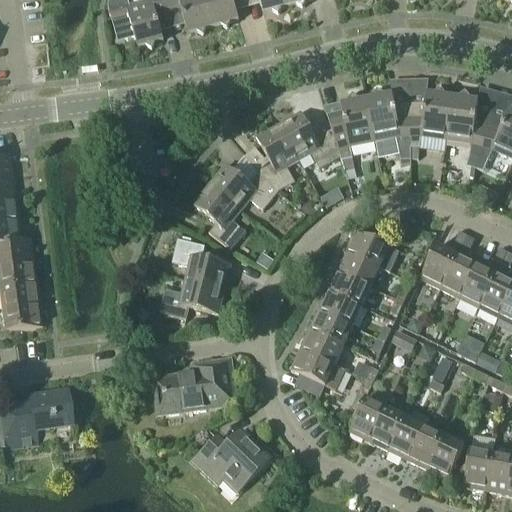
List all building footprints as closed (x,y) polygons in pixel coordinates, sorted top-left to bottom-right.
[(126,10),(138,53),(145,51),(152,55),(155,48),(164,46),(156,17),(167,14),(163,0),(150,0),(151,3),(126,10)] [(203,0),(163,0),(167,14),(180,10),(188,39),(196,37),(203,41),(206,34),(212,32),(203,0)] [(203,0),(212,32),(220,30),(227,34),(231,27),(239,25),(232,0),(203,0)] [(245,0),(246,2),(254,0),(258,0),(264,18),(272,16),(278,19),(281,13),(288,11),(285,0),(245,0)] [(285,0),(288,11),(295,9),(302,13),(306,6),(314,4),(313,0),(285,0)] [(511,0),(503,0),(503,3),(509,5),(511,9),(511,0)] [(398,128),(392,99),(387,100),(386,97),(382,94),(373,96),(370,100),(365,101),(374,147),(396,143),(401,165),(410,165),(410,164),(409,128),(398,128)] [(426,98),(422,127),(409,128),(410,164),(419,164),(418,152),(420,152),(421,141),(445,145),(452,101),(446,101),(441,94),(433,99),(426,98)] [(466,97),(458,102),(452,101),(445,145),(471,149),(470,159),(467,171),(471,172),(470,178),(473,179),(475,173),(485,138),(474,135),(478,105),(470,104),(466,97)] [(328,123),(332,135),(333,141),(335,147),(338,156),(340,162),(344,175),(355,173),(350,152),(374,147),(365,101),(362,102),(358,99),(349,101),(346,105),(347,108),(341,109),(343,119),(328,123)] [(511,115),(510,114),(498,141),(485,138),(475,173),(483,176),(493,155),(511,163),(511,115)] [(333,141),(332,135),(316,144),(302,117),(279,130),(298,166),(311,159),(319,173),(339,162),(340,162),(338,156),(335,147),(333,141)] [(298,166),(279,130),(257,143),(271,169),(260,175),(258,177),(278,197),(295,187),(287,172),(298,166)] [(9,161),(0,161),(0,184),(12,183),(9,161)] [(209,190),(241,216),(250,205),(263,216),(278,197),(258,177),(249,189),(226,170),(209,190)] [(0,207),(15,206),(12,183),(0,184),(0,207)] [(241,216),(209,190),(193,210),(217,229),(209,238),(230,256),(246,237),(232,226),(241,216)] [(476,205),(476,206),(491,213),(497,199),(482,192),(482,193),(476,205)] [(15,206),(0,207),(0,228),(17,226),(15,206)] [(0,250),(20,247),(20,246),(17,226),(0,228),(0,250)] [(355,237),(345,258),(380,274),(390,278),(399,257),(378,247),(381,243),(365,235),(362,240),(355,237)] [(461,253),(467,241),(460,237),(454,249),(461,253)] [(467,241),(461,253),(469,257),(475,244),(467,241)] [(30,245),(20,246),(20,247),(0,250),(0,271),(33,267),(30,245)] [(185,286),(225,295),(231,270),(202,263),(205,251),(178,245),(172,268),(189,272),(185,286)] [(437,251),(420,285),(440,295),(457,261),(437,251)] [(461,253),(457,261),(440,295),(460,305),(477,271),(466,265),(470,257),(469,257),(461,253)] [(501,269),(507,257),(500,253),(494,266),(501,269)] [(511,259),(507,257),(501,269),(509,273),(511,266),(511,259)] [(380,274),(345,258),(336,277),(371,293),(380,274)] [(491,265),(486,275),(477,271),(460,305),(479,314),(496,280),(501,269),(494,266),(491,265)] [(0,293),(36,289),(33,267),(0,271),(0,293)] [(501,269),(496,280),(479,314),(499,324),(511,297),(511,288),(505,284),(510,274),(509,273),(501,269)] [(405,285),(413,288),(418,276),(411,273),(405,285)] [(327,297),(362,313),(371,293),(336,277),(327,297)] [(225,295),(185,286),(182,299),(166,295),(160,318),(187,324),(190,313),(219,320),(225,295)] [(36,289),(0,293),(0,309),(1,316),(39,311),(36,289)] [(402,292),(396,305),(403,308),(409,296),(402,292)] [(362,313),(327,297),(318,316),(353,332),(362,313)] [(511,330),(511,297),(499,324),(511,330)] [(390,317),(398,321),(403,308),(396,305),(390,317)] [(18,336),(41,333),(39,311),(1,316),(4,338),(9,337),(18,336)] [(353,332),(318,316),(309,336),(344,352),(353,332)] [(391,335),(384,331),(378,344),(385,347),(391,335)] [(344,352),(309,336),(300,356),(334,372),(344,352)] [(397,336),(392,347),(411,357),(417,346),(397,336)] [(385,347),(378,344),(372,356),(380,360),(385,347)] [(435,355),(425,350),(422,355),(424,360),(431,364),(435,355)] [(482,355),(475,368),(479,370),(485,373),(492,359),(482,355)] [(300,356),(291,376),(336,396),(345,377),(334,372),(300,356)] [(453,367),(443,362),(438,372),(447,377),(453,367)] [(464,369),(461,377),(472,383),(476,375),(464,369)] [(371,373),(365,386),(372,390),(379,376),(371,373)] [(152,386),(157,422),(181,418),(184,414),(199,412),(201,415),(211,413),(214,410),(236,407),(231,374),(213,376),(209,374),(203,375),(200,378),(182,381),(180,378),(173,379),(169,383),(159,384),(159,385),(152,386)] [(485,389),(489,382),(476,375),(472,383),(485,389)] [(441,398),(444,390),(432,385),(429,393),(441,398)] [(495,385),(491,392),(502,398),(503,398),(507,391),(495,385)] [(372,390),(365,386),(359,398),(367,401),(372,390)] [(511,402),(511,392),(507,391),(503,398),(511,402)] [(70,430),(66,396),(29,402),(30,411),(12,414),(11,410),(0,411),(0,417),(5,453),(37,449),(35,435),(70,430)] [(366,403),(349,437),(370,447),(386,413),(366,403)] [(231,412),(220,413),(221,423),(232,421),(231,412)] [(389,456),(405,422),(386,413),(370,447),(389,456)] [(405,422),(389,456),(408,466),(425,432),(429,423),(421,419),(417,428),(405,422)] [(425,432),(408,466),(427,475),(444,441),(425,432)] [(194,467),(217,489),(218,490),(219,489),(227,481),(235,489),(241,494),(246,489),(269,465),(241,438),(227,452),(218,443),(194,467)] [(444,441),(427,475),(448,485),(465,451),(444,441)] [(495,445),(473,441),(464,492),(485,496),(492,459),(495,445)] [(507,500),(511,469),(511,462),(492,459),(485,496),(507,500)]
